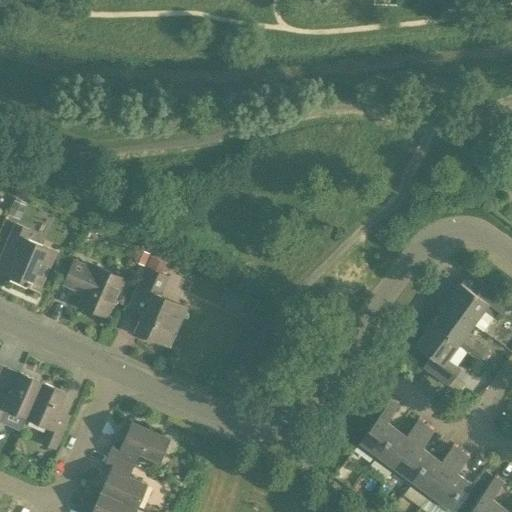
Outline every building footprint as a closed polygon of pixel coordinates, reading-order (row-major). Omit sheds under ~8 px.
[(54,252),(45,248),(23,239),(27,230),(15,224),(1,257),(13,262),(7,274),(38,288),(48,266),(54,252)] [(151,255),(145,269),(128,307),(143,314),(136,330),(168,345),(184,309),(156,296),(165,277),(160,275),(166,262),(151,255)] [(93,270),(73,261),(63,284),(83,292),(78,303),(106,315),(122,278),(95,266),(93,270)] [(461,283),(446,304),(473,324),(473,323),(483,331),(494,316),(497,318),(509,302),(484,284),(483,285),(476,295),(461,283)] [(473,324),(446,304),(431,325),(458,344),(457,345),(479,360),(486,349),(465,334),(473,324)] [(431,357),(423,367),(448,385),(456,391),(461,385),(468,375),(460,369),(459,370),(446,360),(457,345),(458,344),(431,325),(416,346),(431,357)] [(0,391),(0,418),(5,407),(26,417),(42,382),(19,372),(8,396),(0,391)] [(42,382),(26,417),(48,426),(41,441),(54,447),(65,421),(54,415),(64,392),(42,382)] [(374,458),(396,429),(387,422),(398,406),(390,400),(357,445),(374,458)] [(396,429),(374,458),(392,471),(425,426),(418,420),(406,436),(396,429)] [(115,440),(109,453),(132,464),(138,451),(156,459),(166,437),(132,422),(122,444),(115,440)] [(433,431),(425,426),(392,471),(410,484),(432,455),(422,447),(433,431)] [(432,455),(410,484),(428,497),(461,451),(453,446),(441,462),(432,455)] [(461,451),(428,497),(446,510),(467,480),(457,473),(468,457),(461,451)] [(110,469),(101,491),(135,506),(145,484),(127,476),(132,464),(109,453),(103,466),(110,469)] [(495,511),(501,505),(491,499),(504,482),(495,476),(468,511),(495,511)] [(132,511),(135,506),(101,491),(91,511),(89,511),(84,509),(82,511),(132,511)]
